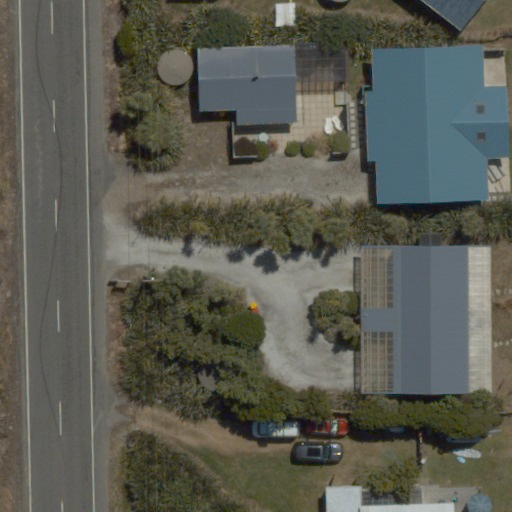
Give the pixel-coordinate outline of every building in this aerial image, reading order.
[(441,0),(467,20),(482,0),(441,0)] [(300,112),(298,34),(192,37),(194,101),(231,100),(231,113),(300,112)] [(384,172),(291,175),(292,207),(386,204),(384,172)] [(496,235),(362,237),(363,380),(498,378),(496,235)] [(416,429),(370,431),(371,454),(417,453),(416,429)] [(362,469),(322,471),(324,511),(465,511),(464,487),(363,493),(362,469)]
